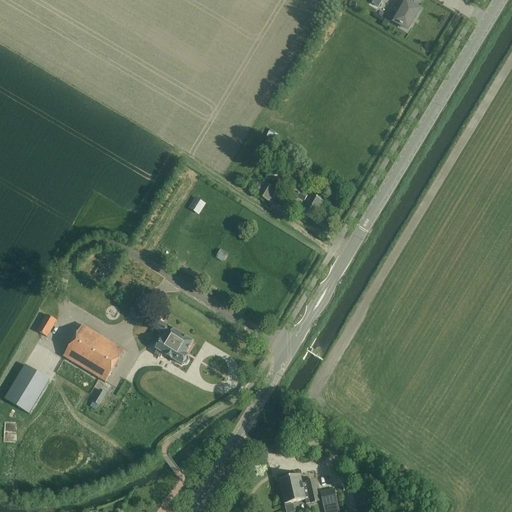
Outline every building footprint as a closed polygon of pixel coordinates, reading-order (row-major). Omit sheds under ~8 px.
[(407,30),(419,10),(406,2),(394,22),(407,30)] [(294,181),(298,174),(278,162),(269,176),(285,186),(289,178),(294,181)] [(314,187),(318,181),(310,176),(306,182),(314,187)] [(269,203),(272,199),(269,197),(273,190),(265,185),(258,197),(269,203)] [(310,197),(296,189),(292,196),(302,202),(298,208),(303,211),(301,213),(312,220),(323,202),(312,195),(310,197)] [(199,216),(206,204),(196,198),(189,209),(199,216)] [(223,262),(228,254),(221,250),(216,258),(223,262)] [(47,338),(57,322),(46,315),(37,332),(47,338)] [(188,356),(186,355),(194,343),(183,336),(183,335),(182,334),(180,333),(179,333),(178,333),(158,321),(153,329),(165,336),(156,350),(157,350),(155,354),(161,358),(163,354),(182,366),(183,365),(184,365),(187,364),(189,361),(188,358),(187,357),(188,356)] [(106,382),(125,351),(83,326),(64,357),(106,382)] [(29,415),(45,389),(50,380),(26,366),(5,400),(29,415)] [(99,405),(106,394),(101,391),(94,401),(99,405)] [(300,475),(279,480),(285,505),(287,505),(287,506),(285,507),(286,511),(294,511),(293,505),(291,505),(291,504),(306,500),(307,504),(319,501),(314,481),(302,484),(300,475)] [(324,506),(338,503),(334,490),(321,493),(324,506)]
